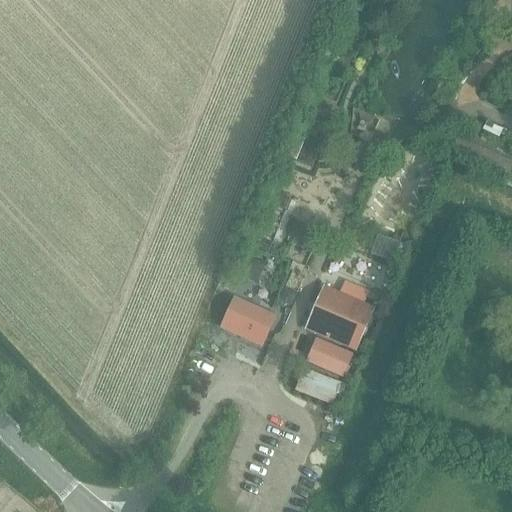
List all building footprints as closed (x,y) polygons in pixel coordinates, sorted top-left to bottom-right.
[(455,151),(453,140),(441,143),(443,157),(511,189),(511,164),(463,142),(458,152),(455,151)] [(257,286),(266,265),(264,264),(265,261),(252,256),(251,260),(246,258),(238,277),(242,278),(239,284),(254,290),(256,285),(257,286)] [(342,268),(339,279),(365,285),(368,273),(342,268)] [(324,291),(307,329),(355,350),(372,312),(324,291)] [(233,300),(220,328),(261,347),(275,319),(233,300)] [(316,339),(306,363),(343,379),(353,355),(316,339)] [(304,370),(296,392),(333,406),(341,384),(304,370)]
